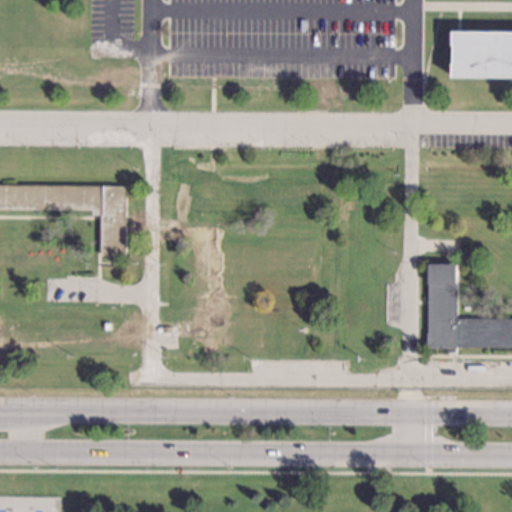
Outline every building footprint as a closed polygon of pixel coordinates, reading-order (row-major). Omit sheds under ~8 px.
[(511,78),(454,78),(454,64),(455,63),(454,31),(511,31),(511,78)] [(217,187),(308,187),(308,193),(311,193),(311,200),(308,200),(307,211),(181,211),(181,198),(192,198),(192,186),(207,186),(207,181),(217,181),(217,187)] [(511,211),(438,211),(438,184),(511,184),(511,211)] [(126,256),(113,256),(113,260),(107,260),(107,256),(102,256),(102,214),(92,214),(92,210),(0,209),(0,185),(126,186),(126,256)] [(381,263),(388,263),(388,272),(381,272),(381,348),(346,347),(347,203),(381,203),(381,263)] [(27,245),(56,245),(55,269),(0,269),(0,243),(17,244),(17,237),(27,237),(27,245)] [(217,249),(307,250),(307,274),(180,273),(180,261),(191,261),(191,249),(206,249),(206,244),(217,244),(217,249)] [(456,282),(457,282),(457,318),(511,318),(511,347),(455,347),(455,352),(448,352),(448,349),(426,349),(426,333),(428,333),(428,264),(456,264),(456,282)] [(260,348),(190,347),(190,329),(179,329),(180,311),(261,312),(260,348)] [(5,321),(119,322),(119,346),(0,345),(0,316),(5,316),(5,321)]
